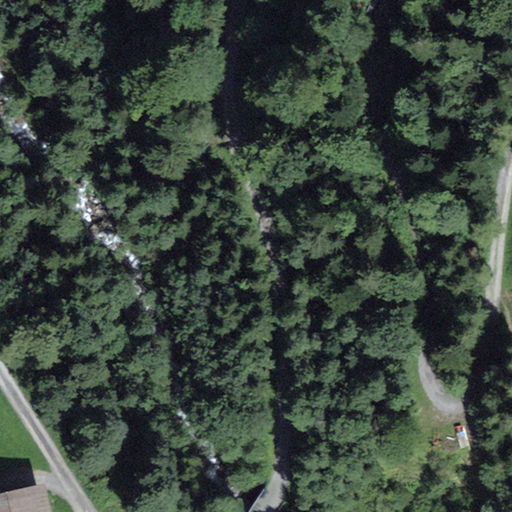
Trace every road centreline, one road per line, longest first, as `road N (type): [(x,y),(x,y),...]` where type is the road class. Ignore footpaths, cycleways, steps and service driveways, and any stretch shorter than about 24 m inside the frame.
road 1 (track): [(511,151),(483,393),(459,417),(433,379),(427,260),(374,91),(395,0)]
road 2 (track): [(268,511),(292,470),(288,264),(227,91),(240,0)]
road 3 (track): [(307,0),(279,57),(266,202)]
road 4 (track): [(0,351),(86,511)]
